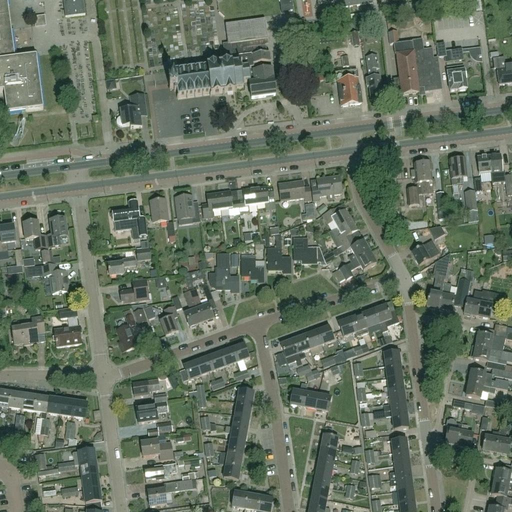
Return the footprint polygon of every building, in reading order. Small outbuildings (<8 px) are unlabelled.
[(16,0),(0,0),(0,92),(4,92),(7,114),(43,110),(37,57),(15,59),(8,1),(16,0)] [(82,0),(62,0),(65,20),(85,17),(82,0)] [(317,0),(318,6),(336,3),(337,10),(372,5),(371,0),(317,0)] [(230,46),(230,49),(231,59),(223,60),(223,64),(220,65),(220,63),(219,64),(219,65),(207,67),(206,66),(207,67),(207,69),(200,70),(199,68),(198,68),(199,70),(192,71),(191,69),(191,71),(184,72),(183,70),(183,72),(175,73),(174,72),(173,73),(174,73),(175,80),(174,82),(169,83),(170,91),(174,90),(174,92),(175,93),(177,93),(178,98),(177,99),(178,100),(179,98),(186,97),(187,99),(187,97),(194,96),(195,98),(195,96),(202,95),(202,97),(203,97),(203,95),(211,94),(211,96),(210,97),(211,97),(212,96),(223,95),(223,96),(224,96),(224,95),(227,94),(227,97),(233,96),(232,94),(235,93),(236,94),(237,94),(236,93),(235,91),(243,90),(243,84),(249,84),(248,74),(261,72),(260,65),(271,63),(269,54),(266,55),(265,41),(268,41),(265,21),(225,26),(228,46),(230,46)] [(390,45),(398,45),(396,32),(389,33),(390,45)] [(360,47),(358,33),(351,34),(352,48),(360,47)] [(439,71),(438,63),(437,61),(433,61),(432,52),(423,53),(422,42),(412,44),(394,47),(395,57),(396,57),(399,81),(393,82),(395,95),(401,94),(401,97),(419,95),(418,90),(437,88),(434,71),(439,71)] [(462,51),(445,53),(444,46),(436,47),(438,59),(444,58),(445,64),(463,62),(462,51)] [(369,79),(365,80),(367,89),(369,89),(371,103),(383,101),(380,79),(377,79),(376,71),(379,70),(377,57),(366,59),(369,79)] [(511,66),(508,67),(505,68),(504,59),(492,61),(494,70),(496,70),(499,87),(511,85),(511,66)] [(463,67),(446,69),(449,94),(457,92),(458,93),(467,92),(463,67)] [(248,74),(249,84),(251,100),(275,97),(273,83),(272,71),(261,72),(248,74)] [(361,106),(359,90),(357,73),(336,76),(337,83),(338,83),(341,109),(361,106)] [(120,112),(121,118),(119,118),(118,119),(117,121),(116,124),(117,125),(118,127),(122,129),(130,128),(131,131),(142,129),(140,111),(146,110),(144,97),(130,99),(132,111),(120,112)] [(500,157),(489,158),(492,185),(505,184),(507,198),(511,197),(511,188),(511,177),(505,178),(504,173),(502,173),(500,157)] [(493,191),(492,185),(489,158),(476,160),(478,177),(490,175),(491,189),(492,189),(492,191),(493,191)] [(462,180),(467,180),(464,160),(455,162),(454,160),(451,161),(450,162),(449,162),(451,182),(455,181),(456,186),(462,185),(462,180)] [(421,166),(425,197),(433,196),(432,192),(435,192),(435,183),(432,184),(430,173),(431,173),(432,172),(432,167),(431,166),(430,166),(429,165),(421,166)] [(425,197),(421,166),(413,167),(414,173),(410,173),(411,180),(415,180),(415,186),(416,186),(416,192),(407,193),(408,209),(419,208),(417,198),(425,197)] [(316,180),(317,181),(310,181),(311,188),(312,188),(313,201),(319,201),(319,197),(327,196),(327,200),(334,199),(333,195),(341,194),(339,177),(316,180)] [(281,203),(305,199),(305,202),(311,202),(309,188),(303,189),(302,182),(278,186),(281,203)] [(267,188),(254,190),(257,207),(265,206),(265,212),(276,210),(272,187),(267,188)] [(248,208),(257,207),(254,190),(242,191),(244,201),(237,202),(239,215),(249,214),(248,208)] [(230,193),(218,195),(221,212),(228,211),(229,217),(239,215),(237,202),(232,203),(230,193)] [(477,213),(474,193),(465,194),(467,214),(477,213)] [(221,212),(218,195),(206,196),(208,206),(201,207),(203,220),(213,219),(212,213),(221,212)] [(443,195),(436,196),(439,223),(446,222),(443,195)] [(193,208),(192,198),(175,200),(178,222),(192,220),(193,225),(200,224),(198,207),(193,208)] [(165,202),(150,204),(153,225),(168,223),(165,202)] [(115,234),(128,232),(138,231),(139,239),(148,238),(145,220),(139,220),(137,204),(128,205),(129,211),(112,214),(112,215),(111,217),(111,221),(113,223),(113,224),(114,224),(115,234)] [(337,230),(351,221),(346,211),(337,215),(335,210),(322,216),(327,226),(333,223),(337,230)] [(48,250),(56,249),(60,248),(59,239),(67,238),(65,220),(50,222),(52,238),(47,238),(47,239),(48,250)] [(351,221),(337,230),(340,237),(335,240),(339,249),(352,242),(349,237),(357,232),(351,221)] [(35,252),(40,251),(48,250),(47,239),(39,240),(37,224),(23,226),(25,242),(33,241),(35,252)] [(6,245),(15,244),(13,227),(12,227),(12,225),(5,226),(5,228),(0,228),(0,254),(7,253),(6,245)] [(167,226),(169,239),(175,239),(173,225),(167,226)] [(441,229),(428,231),(434,242),(445,236),(441,229)] [(307,241),(293,241),(293,263),(301,263),(300,259),(301,259),(301,255),(307,255),(307,250),(307,241)] [(263,246),(265,246),(264,242),(260,242),(260,243),(258,243),(258,244),(254,244),(255,251),(263,251),(263,246)] [(350,250),(353,256),(348,260),(350,264),(369,254),(362,243),(355,247),(352,242),(339,249),(331,254),(334,259),(350,250)] [(280,260),(281,260),(280,244),(275,244),(275,251),(267,251),(267,273),(274,273),(274,269),(275,269),(274,265),(281,265),(280,260)] [(429,261),(434,258),(439,255),(432,244),(422,249),(421,248),(411,254),(418,267),(429,261)] [(307,255),(301,255),(301,259),(300,259),(301,263),(301,267),(317,266),(317,265),(320,265),(320,267),(327,267),(325,265),(319,249),(318,250),(319,252),(316,252),(316,250),(307,250),(307,255)] [(150,250),(136,251),(137,262),(151,261),(150,250)] [(23,267),(21,251),(14,252),(16,268),(23,267)] [(42,265),(50,264),(49,253),(41,254),(42,265)] [(375,266),(369,254),(350,264),(340,270),(345,280),(346,281),(351,278),(349,273),(359,268),(362,273),(375,266)] [(444,285),(445,279),(447,272),(450,256),(438,262),(437,272),(440,272),(435,295),(428,294),(425,308),(438,311),(441,297),(444,285)] [(228,280),(228,279),(227,257),(216,257),(216,270),(214,270),(214,277),(208,277),(208,284),(211,291),(213,291),(215,293),(222,293),(222,289),(222,285),(228,285),(228,280)] [(122,269),(131,268),(135,268),(134,260),(117,262),(118,265),(107,266),(109,278),(123,276),(122,269)] [(254,270),(255,270),(254,260),(241,260),(241,279),(248,279),(248,275),(254,274),(254,270)] [(274,269),(274,273),(282,273),(282,276),(290,276),(290,260),(281,260),(280,260),(281,265),(274,265),(275,269),(274,269)] [(56,267),(42,269),(44,279),(50,278),(52,296),(68,294),(65,274),(57,275),(56,267)] [(26,269),(11,270),(12,280),(26,279),(26,269)] [(248,279),(248,283),(256,282),(256,286),(264,286),(264,269),(255,270),(254,270),(254,274),(248,275),(248,279)] [(338,284),(345,280),(340,270),(333,275),(338,284)] [(189,293),(193,292),(188,277),(184,278),(189,293)] [(222,289),(222,293),(230,293),(230,296),(238,295),(237,279),(228,279),(228,280),(228,285),(222,285),(222,289)] [(132,283),(133,290),(121,292),(122,295),(119,295),(120,303),(123,303),(123,305),(149,302),(146,281),(132,283)] [(458,308),(464,283),(459,282),(457,282),(455,293),(454,299),(452,306),(458,308)] [(467,295),(470,284),(464,283),(458,308),(464,309),(466,301),(467,295)] [(451,313),(452,306),(454,299),(448,298),(450,286),(444,285),(441,297),(438,311),(451,313)] [(201,290),(205,302),(211,299),(207,288),(201,290)] [(195,312),(201,326),(213,321),(207,307),(201,309),(195,292),(193,292),(189,293),(189,294),(192,301),(195,312)] [(213,295),(216,304),(222,302),(219,293),(213,295)] [(463,316),(476,318),(479,304),(482,293),(481,293),(481,294),(474,293),(472,303),(466,301),(464,309),(463,316)] [(489,321),(492,307),(494,295),(482,293),(479,304),(476,318),(489,321)] [(192,301),(189,294),(183,296),(190,314),(183,316),(189,330),(201,326),(195,312),(192,301)] [(176,312),(181,310),(177,299),(171,301),(176,312)] [(385,308),(373,312),(378,326),(381,334),(387,332),(386,329),(398,325),(394,313),(388,316),(385,308)] [(153,309),(147,311),(150,319),(155,317),(153,309)] [(177,318),(175,312),(174,309),(164,313),(167,321),(159,324),(165,339),(177,334),(172,320),(177,318)] [(76,310),(58,312),(60,321),(77,319),(76,310)] [(145,323),(142,314),(141,312),(134,315),(138,326),(145,323)] [(378,326),(373,312),(361,317),(366,331),(378,326)] [(131,317),(124,319),(127,328),(116,332),(120,344),(118,344),(121,355),(137,349),(130,329),(135,327),(131,317)] [(367,334),(366,331),(361,317),(349,321),(354,335),(355,338),(367,334)] [(44,335),(41,318),(31,320),(32,327),(11,330),(14,348),(29,345),(29,347),(38,346),(36,336),(44,335)] [(354,335),(349,321),(337,326),(342,339),(354,335)] [(494,332),(496,332),(506,334),(507,328),(495,326),(494,332)] [(79,328),(54,332),(56,350),(81,346),(79,328)] [(315,334),(320,348),(332,343),(327,329),(315,334)] [(303,338),(309,352),(320,348),(315,334),(303,338)] [(502,353),(503,347),(491,344),(492,338),(477,335),(475,348),(502,353)] [(390,337),(384,339),(386,346),(392,344),(390,337)] [(309,352),(303,338),(292,343),(299,363),(303,362),(304,359),(302,354),(309,352)] [(384,339),(378,341),(380,348),(386,346),(384,339)] [(299,363),(292,343),(280,347),(287,367),(294,365),(296,370),(301,368),(299,363)] [(366,345),(360,347),(363,355),(369,353),(366,345)] [(243,347),(231,351),(236,365),(248,361),(243,347)] [(363,355),(360,347),(354,350),(357,357),(363,355)] [(511,354),(502,353),(475,348),(474,353),(472,353),(470,359),(473,360),(473,361),(487,363),(488,357),(495,358),(494,361),(511,364),(511,354)] [(231,351),(219,356),(224,369),(236,365),(231,351)] [(385,369),(399,367),(397,354),(390,355),(383,356),(384,362),(385,368),(385,369)] [(219,356),(207,360),(212,374),(224,369),(219,356)] [(326,360),(329,368),(335,366),(332,358),(326,360)] [(207,360),(195,364),(200,378),(212,374),(207,360)] [(323,370),(329,368),(326,360),(320,362),(323,370)] [(184,371),(188,382),(200,378),(195,364),(183,369),(184,371)] [(488,370),(492,370),(511,374),(511,368),(505,367),(493,365),(493,364),(489,364),(488,370)] [(302,369),(305,377),(311,373),(308,367),(302,369)] [(332,378),(339,375),(336,367),(330,370),(332,378)] [(401,380),(399,367),(385,369),(387,381),(401,380)] [(305,377),(302,369),(296,371),(299,379),(305,377)] [(511,378),(511,374),(492,370),(491,376),(503,379),(503,380),(511,382),(511,381),(511,378)] [(240,374),(242,381),(249,379),(246,371),(240,374)] [(311,373),(314,381),(320,379),(317,371),(311,373)] [(307,383),(314,381),(311,373),(305,377),(307,383)] [(468,385),(482,388),(489,389),(491,377),(470,373),(468,385)] [(236,384),(242,381),(240,374),(233,376),(236,384)] [(216,382),(219,390),(225,388),(222,380),(216,382)] [(387,381),(388,389),(388,394),(403,392),(401,380),(387,381)] [(159,392),(158,386),(158,382),(132,386),(133,399),(148,397),(148,394),(159,392)] [(213,392),(219,390),(216,382),(210,384),(213,392)] [(482,388),(468,385),(465,398),(480,401),(481,393),(482,388)] [(203,387),(196,388),(197,393),(197,395),(204,394),(203,387)] [(8,410),(10,394),(0,392),(0,412),(1,409),(8,410)] [(404,405),(403,392),(388,394),(389,398),(390,407),(404,405)] [(236,406),(250,408),(252,396),(238,393),(236,406)] [(302,410),(305,395),(292,393),(289,408),(302,410)] [(8,410),(20,412),(23,396),(10,394),(8,410)] [(154,397),(155,405),(167,404),(166,395),(154,397)] [(314,412),(317,398),(305,395),(302,410),(314,412)] [(33,414),(35,398),(23,396),(20,412),(33,414)] [(41,415),(46,415),(48,400),(35,398),(33,414),(41,415)] [(317,398),(314,412),(327,414),(330,400),(317,398)] [(59,417),(61,402),(48,400),(46,415),(59,417)] [(199,410),(200,410),(206,409),(205,401),(198,402),(199,410)] [(486,401),(484,408),(496,410),(498,404),(486,401)] [(59,417),(71,419),(74,404),(61,402),(59,417)] [(464,411),(465,404),(453,402),(452,408),(464,411)] [(84,421),(85,419),(87,406),(74,404),(71,419),(84,421)] [(156,415),(167,414),(165,404),(154,405),(154,408),(135,411),(137,426),(157,423),(156,415)] [(386,420),(392,419),(406,417),(404,405),(390,407),(391,414),(385,415),(386,420)] [(234,418),(248,421),(250,408),(236,406),(234,418)] [(16,417),(15,425),(23,426),(25,418),(16,417)] [(408,430),(406,417),(392,419),(393,432),(408,430)] [(248,421),(234,418),(231,431),(246,433),(248,421)] [(482,419),(480,431),(486,432),(488,420),(482,419)] [(42,420),(41,428),(49,430),(50,421),(45,421),(42,420)] [(457,448),(461,427),(455,426),(456,424),(454,424),(453,422),(449,421),(448,422),(446,422),(444,431),(447,432),(444,445),(457,448)] [(67,424),(66,432),(74,433),(75,425),(67,424)] [(158,435),(172,433),(171,424),(157,426),(158,435)] [(14,433),(22,434),(23,426),(15,425),(14,433)] [(467,428),(461,427),(457,448),(470,451),(472,436),(466,435),(467,428)] [(49,430),(41,428),(40,436),(48,438),(49,430)] [(511,445),(510,444),(510,443),(504,442),(506,430),(499,428),(498,435),(499,435),(495,455),(508,458),(509,450),(511,450),(511,445)] [(229,443),(244,445),(246,433),(231,431),(226,430),(225,432),(227,435),(231,436),(229,443)] [(73,442),(74,433),(66,432),(65,440),(73,442)] [(213,433),(207,434),(208,443),(215,442),(213,433)] [(499,435),(498,435),(492,433),(491,439),(484,438),(482,453),(495,455),(499,435)] [(323,438),(320,451),(335,453),(337,441),(323,438)] [(393,457),(407,455),(405,441),(391,443),(393,457)] [(173,461),(172,456),(170,445),(158,447),(157,442),(140,445),(142,460),(161,457),(161,463),(173,461)] [(227,455),(242,458),(244,445),(229,443),(227,455)] [(320,451),(318,463),(333,466),(335,453),(320,451)] [(74,468),(79,467),(94,465),(93,452),(72,455),(74,463),(74,468)] [(175,462),(177,462),(183,461),(182,453),(174,454),(175,462)] [(225,467),(239,470),(242,458),(227,455),(225,467)] [(407,455),(393,457),(394,469),(409,467),(407,455)] [(66,465),(67,473),(75,471),(74,468),(74,463),(66,465)] [(318,463),(316,476),(330,478),(333,466),(318,463)] [(66,465),(57,466),(59,474),(67,473),(66,465)] [(94,465),(79,467),(81,480),(96,477),(94,465)] [(155,482),(163,481),(163,479),(170,478),(169,475),(176,475),(175,465),(153,469),(154,470),(143,472),(145,482),(155,480),(155,482)] [(494,479),(493,484),(511,487),(511,481),(509,481),(510,474),(511,474),(511,468),(510,468),(502,466),(501,472),(495,471),(495,472),(493,472),(492,478),(494,479)] [(239,470),(225,467),(223,480),(237,483),(239,470)] [(390,483),(411,480),(409,467),(394,469),(395,475),(389,476),(390,483)] [(358,477),(359,470),(351,469),(349,475),(358,477)] [(38,479),(58,476),(58,470),(37,473),(38,479)] [(216,472),(207,473),(208,480),(216,478),(216,472)] [(194,474),(181,476),(182,482),(195,480),(194,474)] [(316,476),(314,488),(328,491),(330,478),(316,476)] [(96,477),(81,480),(83,492),(98,490),(96,477)] [(398,494),(412,492),(411,480),(390,483),(391,489),(397,489),(398,494)] [(163,486),(164,491),(147,493),(149,510),(166,507),(165,496),(192,492),(190,482),(163,486)] [(511,493),(511,489),(511,487),(493,484),(492,489),(490,489),(489,495),(491,496),(491,497),(496,498),(495,504),(507,506),(511,506),(511,500),(506,499),(507,493),(511,493)] [(314,488),(311,501),(326,503),(328,491),(314,488)] [(56,496),(55,492),(55,489),(43,491),(43,497),(56,496)] [(69,490),(70,498),(78,497),(77,489),(69,490)] [(61,491),(61,492),(62,499),(70,498),(69,490),(61,491)] [(98,490),(83,492),(85,505),(100,503),(98,490)] [(400,507),(414,505),(412,492),(398,494),(400,507)] [(354,495),(346,493),(345,500),(353,501),(354,495)] [(234,495),(233,501),(231,509),(244,511),(247,497),(234,495)] [(256,511),(259,499),(247,497),(244,511),(248,511),(256,511)] [(259,499),(256,511),(269,511),(272,501),(259,499)] [(326,503),(311,501),(309,511),(329,511),(324,511),(326,503)]
